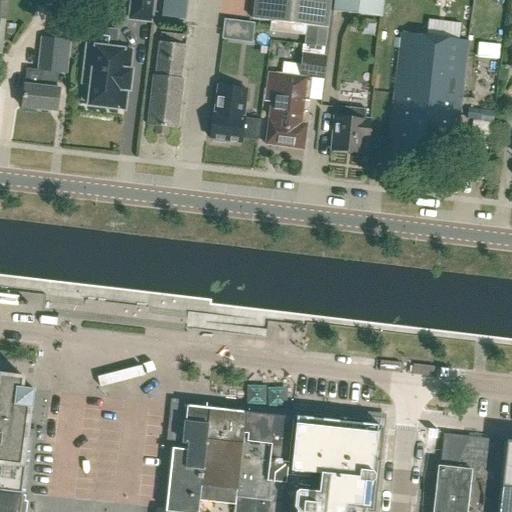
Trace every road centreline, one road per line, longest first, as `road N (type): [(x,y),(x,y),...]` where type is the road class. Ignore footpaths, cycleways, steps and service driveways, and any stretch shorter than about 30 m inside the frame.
road 1 (tertiary): [(511,240),(0,178)]
road 2 (unclassified): [(411,375),(0,330)]
road 3 (residential): [(399,511),(411,375)]
